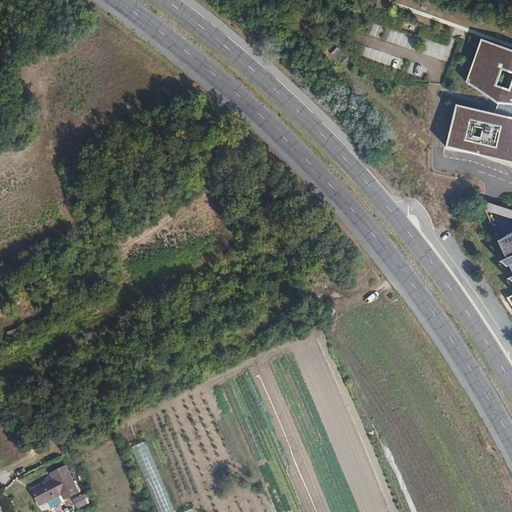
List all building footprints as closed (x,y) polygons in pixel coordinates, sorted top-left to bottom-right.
[(457,105),(447,147),(511,162),(511,49),(482,39),(467,82),(498,104),(504,104),(501,115),(457,105)] [(332,54),(341,62),(347,56),(338,48),(332,54)] [(175,511),(146,442),(132,447),(158,511),(175,511)] [(350,511),(326,447),(311,448),(298,449),(306,469),(306,483),(295,453),(287,453),(271,459),(287,458),(288,466),(276,467),(293,511),(350,511)] [(53,480),(31,490),(38,505),(60,495),(63,500),(77,493),(65,467),(50,474),(53,480)] [(86,497),(72,503),(75,510),(89,504),(86,497)]
